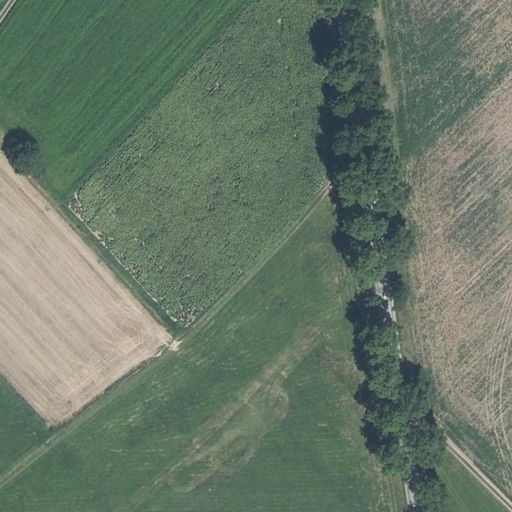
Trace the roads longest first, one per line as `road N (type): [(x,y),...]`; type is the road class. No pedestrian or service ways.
road 1 (secondary): [(417,511),(340,0)]
road 2 (track): [(365,162),(202,321),(0,485)]
road 3 (track): [(180,340),(0,133)]
road 4 (track): [(402,411),(511,508)]
